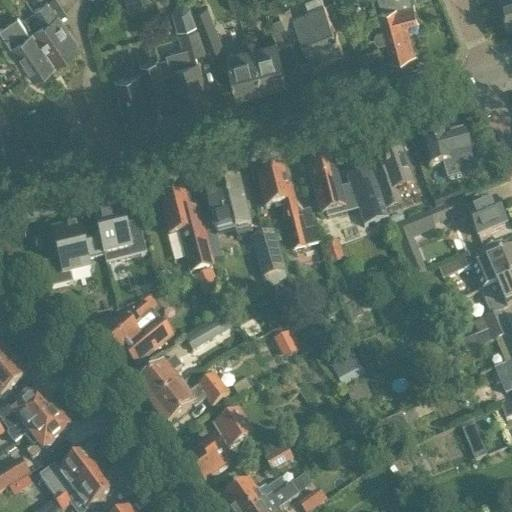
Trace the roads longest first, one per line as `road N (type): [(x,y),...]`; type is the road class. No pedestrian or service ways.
road 1 (residential): [(0,198),(485,75)]
road 2 (residential): [(180,511),(0,283)]
